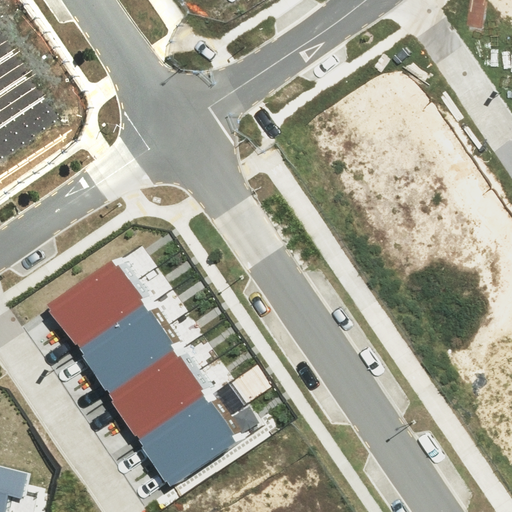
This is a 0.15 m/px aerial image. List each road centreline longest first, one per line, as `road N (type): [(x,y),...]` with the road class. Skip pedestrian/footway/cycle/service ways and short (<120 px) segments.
road 1 (residential): [(435,511),(175,129)]
road 2 (residential): [(365,0),(175,129)]
road 3 (residential): [(0,326),(126,511)]
road 4 (residential): [(175,129),(0,249)]
road 5 (residential): [(411,0),(511,147)]
road 6 (residential): [(175,129),(87,0)]
